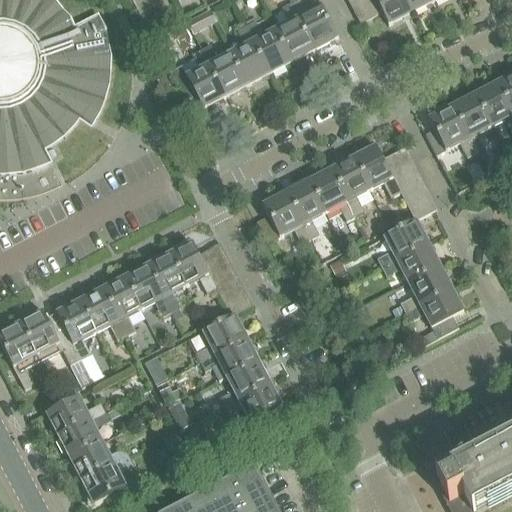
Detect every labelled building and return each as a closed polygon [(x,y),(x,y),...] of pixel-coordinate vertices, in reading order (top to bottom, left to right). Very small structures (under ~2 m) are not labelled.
[(0,0),(0,176),(22,175),(23,175),(23,174),(49,166),(50,166),(43,152),(63,139),(64,140),(64,139),(64,138),(79,121),(80,121),(80,120),(83,114),(96,121),(96,120),(104,103),(104,104),(105,103),(104,103),(109,76),(110,76),(110,75),(109,75),(107,48),(108,47),(107,47),(98,21),(99,21),(98,20),(74,32),(63,15),(63,14),(62,14),(47,1),(47,0),(46,0),(45,0),(0,0)] [(355,17),(377,6),(373,0),(363,0),(350,7),(355,17)] [(411,18),(401,0),(373,0),(377,6),(382,16),(389,29),(411,18)] [(435,5),(431,0),(401,0),(411,18),(435,5)] [(293,9),(317,53),(339,42),(322,10),(308,17),(301,4),(293,9)] [(361,27),(382,16),(377,6),(355,17),(361,27)] [(317,53),(293,9),(283,13),(291,26),(275,35),(291,67),(317,53)] [(180,16),(170,21),(176,32),(186,26),(180,16)] [(213,26),(209,18),(201,23),(204,28),(208,29),(213,26)] [(291,67),(275,35),(263,42),(255,28),(247,32),(271,78),(291,67)] [(271,78),(247,32),(238,37),(245,51),(232,58),(248,89),(271,78)] [(248,89),(232,58),(218,66),(210,51),(203,55),(226,101),(248,89)] [(197,100),(203,113),(226,101),(203,55),(194,60),(201,75),(187,82),(181,71),(171,76),(186,106),(197,100)] [(158,84),(162,93),(171,89),(166,80),(158,84)] [(511,80),(498,87),(511,114),(511,80)] [(475,99),(492,131),(506,125),(511,136),(511,114),(498,87),(475,99)] [(453,111),(478,157),(485,154),(486,153),(478,138),(492,131),(475,99),(453,111)] [(478,157),(453,111),(429,123),(435,134),(426,139),(437,160),(461,147),(469,162),(478,157)] [(355,162),(371,194),(385,187),(393,202),(401,197),(400,195),(395,185),(390,175),(384,163),(377,151),(355,162)] [(390,175),(411,164),(405,152),(384,163),(390,175)] [(488,160),(485,154),(478,157),(481,164),(488,160)] [(332,174),(357,221),(365,216),(358,201),(371,194),(355,162),(332,174)] [(411,164),(390,175),(395,185),(416,174),(411,164)] [(310,186),(327,218),(340,211),(348,225),(357,221),(332,174),(310,186)] [(416,174),(395,185),(400,195),(421,184),(416,174)] [(421,184),(400,195),(401,197),(405,205),(427,194),(421,184)] [(287,197),(312,245),(320,240),(313,225),(327,218),(310,186),(287,197)] [(427,194),(405,205),(410,215),(432,204),(427,194)] [(312,245),(287,197),(263,210),(269,220),(257,227),(268,248),(295,234),(303,249),(312,245)] [(417,224),(436,214),(437,214),(432,204),(410,215),(416,225),(417,224)] [(384,272),(429,249),(417,224),(416,225),(387,242),(394,256),(380,264),(384,272)] [(170,259),(187,291),(201,284),(208,298),(217,293),(216,290),(210,280),(205,270),(200,260),(193,247),(189,249),(187,245),(176,251),(178,254),(170,259)] [(221,249),(200,260),(205,270),(226,259),(221,249)] [(429,249),(384,272),(389,281),(403,273),(410,287),(441,271),(429,249)] [(148,270),(172,317),(181,312),(174,298),(187,291),(170,259),(167,260),(165,257),(154,263),(155,266),(148,270)] [(226,259),(205,270),(210,280),(232,269),(226,259)] [(347,274),(342,264),(332,269),(337,279),(347,274)] [(125,282),(142,314),(156,307),(164,321),(172,317),(148,270),(144,272),(143,268),(131,274),(133,278),(125,282)] [(232,269),(210,280),(216,290),(237,279),(232,269)] [(441,271),(410,287),(418,300),(403,309),(407,317),(453,294),(441,271)] [(237,279),(216,290),(217,293),(221,301),(242,290),(237,279)] [(102,294),(127,341),(135,336),(128,322),(142,314),(125,282),(122,284),(120,280),(109,286),(111,289),(102,294)] [(242,290),(221,301),(227,311),(248,300),(242,290)] [(127,341),(102,294),(100,295),(98,292),(87,298),(89,301),(80,306),(97,338),(111,331),(118,345),(127,341)] [(453,294),(407,317),(412,326),(427,318),(434,332),(418,340),(424,352),(459,333),(453,321),(464,316),(453,294)] [(235,319),(253,310),(248,300),(227,311),(232,321),(235,319)] [(56,318),(81,365),(91,359),(83,345),(97,338),(80,306),(77,307),(76,303),(64,309),(66,313),(56,318)] [(26,325),(45,365),(63,355),(71,370),(81,365),(56,318),(47,323),(44,316),(26,325)] [(202,368),(248,344),(235,319),(232,321),(232,322),(204,337),(212,351),(198,359),(202,368)] [(45,365),(26,325),(0,338),(0,345),(25,394),(35,388),(27,374),(45,365)] [(248,344),(202,368),(207,377),(213,373),(219,386),(228,381),(229,383),(260,366),(248,344)] [(260,366),(229,383),(236,396),(221,404),(226,413),(272,389),(260,366)] [(272,389),(226,413),(230,421),(244,414),(251,427),(283,410),(272,389)] [(160,395),(167,410),(185,401),(180,392),(172,396),(169,390),(160,395)] [(52,403),(57,412),(79,401),(74,392),(52,403)] [(60,442),(106,418),(101,410),(88,417),(79,401),(57,412),(47,418),(49,421),(46,423),(52,435),(55,433),(60,442)] [(106,406),(105,410),(107,414),(110,414),(115,412),(116,409),(114,405),(110,404),(106,406)] [(121,419),(117,412),(107,417),(111,424),(121,419)] [(193,428),(186,417),(175,423),(181,434),(193,428)] [(106,418),(60,442),(61,444),(57,446),(63,457),(67,455),(72,464),(103,448),(96,434),(110,427),(106,418)] [(203,452),(194,436),(184,442),(193,458),(203,452)] [(511,443),(511,444),(503,445),(503,448),(468,467),(464,464),(454,474),(438,482),(441,489),(440,489),(450,507),(452,511),(484,511),(511,497),(511,443)] [(83,486),(130,462),(126,454),(111,461),(103,448),(72,464),(73,466),(69,468),(75,479),(78,477),(83,486)] [(130,462),(83,486),(84,488),(81,490),(87,502),(90,500),(95,509),(139,486),(140,482),(130,462)] [(277,511),(256,470),(175,511),(277,511)]
